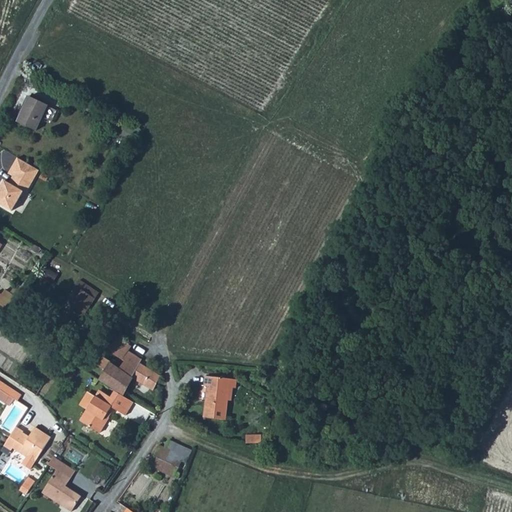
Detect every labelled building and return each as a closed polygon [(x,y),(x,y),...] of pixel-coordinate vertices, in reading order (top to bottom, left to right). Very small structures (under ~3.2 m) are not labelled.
[(27,98),(15,124),(16,125),(34,133),(46,108),(27,98)] [(127,123),(122,132),(136,139),(140,130),(127,123)] [(3,177),(0,182),(0,200),(11,207),(22,188),(25,189),(38,166),(16,154),(7,170),(12,172),(8,179),(3,177)] [(51,303),(47,308),(53,313),(63,320),(68,313),(72,308),(75,310),(79,305),(80,303),(91,286),(86,282),(85,282),(82,280),(73,272),(62,287),(51,303)] [(16,296),(20,290),(13,286),(10,291),(16,296)] [(0,303),(8,309),(16,296),(10,291),(5,288),(0,295),(0,294),(0,303)] [(131,345),(118,336),(110,349),(123,357),(128,349),(131,345)] [(157,382),(162,375),(148,366),(140,361),(142,358),(131,351),(126,358),(124,357),(124,358),(118,367),(111,363),(112,361),(101,354),(96,363),(106,369),(101,378),(108,383),(123,392),(132,377),(147,386),(153,389),(157,382)] [(0,377),(0,386),(8,392),(14,396),(18,398),(22,392),(0,377)] [(225,420),(227,401),(228,388),(232,388),(235,388),(236,380),(205,377),(204,387),(207,387),(205,409),(204,417),(216,419),(225,420)] [(8,392),(0,386),(0,397),(10,403),(14,396),(8,392)] [(97,397),(89,410),(83,421),(103,433),(109,421),(109,420),(106,419),(108,415),(111,417),(116,408),(128,415),(136,401),(117,390),(113,397),(109,403),(97,397)] [(101,390),(97,397),(109,403),(113,397),(101,390)] [(81,405),(89,410),(97,397),(90,392),(81,405)] [(12,437),(7,444),(15,450),(16,447),(30,455),(25,463),(33,468),(38,461),(54,436),(38,426),(31,437),(25,434),(27,431),(19,425),(12,437)] [(170,442),(167,447),(186,455),(188,450),(170,442)] [(186,455),(167,447),(161,444),(152,463),(152,464),(154,465),(177,475),(179,471),(186,455)] [(56,457),(51,464),(60,471),(73,479),(78,471),(56,457)] [(68,487),(73,479),(60,471),(45,493),(62,504),(63,503),(67,505),(65,507),(72,511),(73,511),(84,496),(68,487)] [(29,477),(21,489),(28,494),(36,481),(29,477)]
